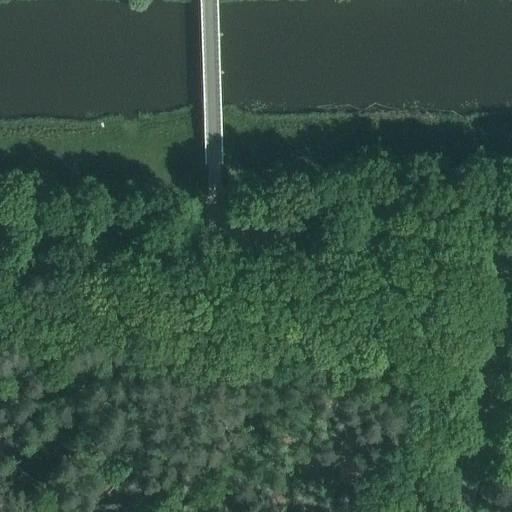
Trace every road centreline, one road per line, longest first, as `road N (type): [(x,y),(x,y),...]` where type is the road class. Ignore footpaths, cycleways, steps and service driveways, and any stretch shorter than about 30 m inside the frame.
road 1 (unclassified): [(457,511),(502,245),(220,247),(209,0)]
road 2 (track): [(220,247),(0,251)]
